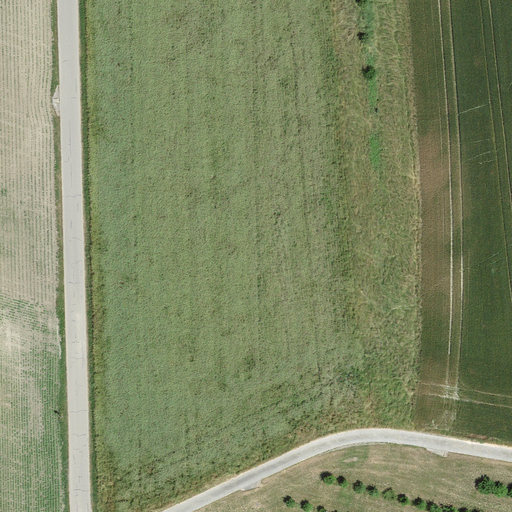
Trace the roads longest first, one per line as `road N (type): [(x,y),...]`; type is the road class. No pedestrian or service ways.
road 1 (unclassified): [(84,511),(69,0)]
road 2 (track): [(191,511),(361,445),(511,460)]
